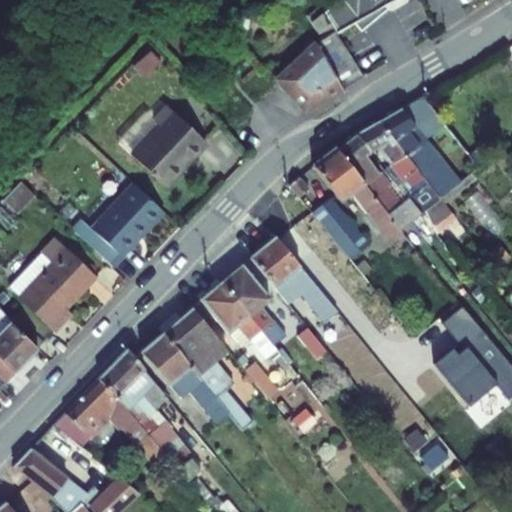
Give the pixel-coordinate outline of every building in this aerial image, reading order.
[(398,0),(351,0),(332,17),(343,35),(358,26),(366,35),(393,10),(389,6),(398,0)] [(370,77),(343,35),(328,48),(325,45),(284,80),(312,113),(370,77)] [(428,92),(385,118),(435,198),(442,192),(424,162),(430,158),(421,144),(450,126),(428,92)] [(133,156),(164,186),(206,143),(166,105),(152,119),(161,128),(133,156)] [(435,198),(385,118),(358,133),(371,152),(384,170),(396,164),(413,190),(405,197),(418,212),(424,208),(429,203),(435,198)] [(371,152),(358,133),(341,145),(367,183),(380,174),(366,154),(371,152)] [(367,183),(341,145),(318,164),(346,201),(355,195),(391,241),(403,231),(367,183)] [(316,191),(304,177),(295,185),(306,199),(316,191)] [(19,184),(2,202),(16,215),(33,196),(19,184)] [(164,214),(132,185),(90,229),(82,221),(72,232),(111,267),(164,214)] [(418,212),(405,197),(396,204),(409,220),(418,212)] [(318,214),(330,228),(351,255),(355,260),(373,245),(336,199),(318,214)] [(452,231),(429,203),(424,208),(426,224),(440,241),(452,231)] [(351,255),(330,228),(308,246),(330,273),(351,255)] [(279,233),(250,257),(277,290),(306,266),(279,233)] [(47,244),(2,289),(48,333),(58,322),(53,317),(86,282),(47,244)] [(368,260),(360,266),(368,275),(375,270),(368,260)] [(242,263),(222,280),(263,333),(274,324),(259,306),(270,298),(242,263)] [(344,271),(322,287),(331,298),(342,312),(363,295),(344,271)] [(267,361),(279,351),(263,333),(222,280),(202,296),(245,349),(252,343),(267,361)] [(307,289),(321,306),(331,298),(322,287),(317,281),(307,289)] [(511,397),(511,365),(462,306),(441,322),(459,344),(433,365),(481,428),(511,397)] [(195,309),(165,333),(224,405),(241,392),(216,360),(228,350),(195,309)] [(312,335),(295,314),(285,321),(303,343),(312,335)] [(0,332),(4,336),(0,339),(0,389),(2,391),(36,356),(5,326),(0,331),(0,332)] [(224,405),(165,333),(143,350),(182,399),(189,393),(209,417),(224,405)] [(126,349),(97,378),(117,398),(144,370),(126,349)] [(253,367),(245,373),(265,402),(273,396),(253,367)] [(97,378),(55,421),(72,437),(93,415),(98,421),(106,413),(128,434),(140,422),(117,398),(97,378)] [(55,421),(42,434),(69,460),(72,457),(77,462),(80,460),(87,467),(98,457),(84,449),(72,437),(55,421)] [(164,422),(151,434),(157,442),(171,429),(164,422)] [(437,446),(419,457),(428,472),(446,460),(437,446)] [(29,448),(13,465),(43,487),(63,511),(78,500),(72,494),(70,495),(61,483),(65,476),(29,448)] [(96,486),(80,498),(91,511),(122,511),(142,496),(125,476),(102,494),(96,486)] [(78,500),(63,511),(91,511),(80,498),(78,500)] [(235,511),(227,501),(212,511),(235,511)]
